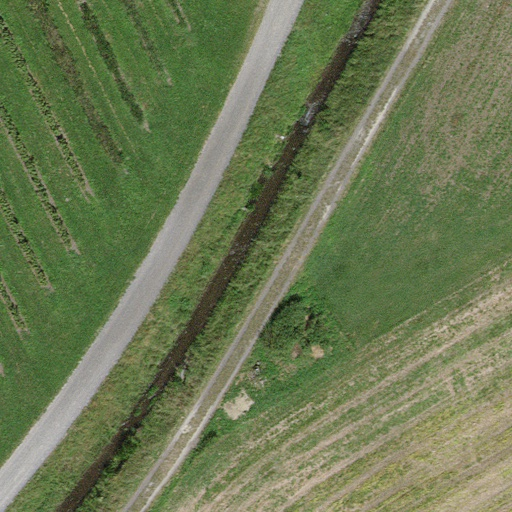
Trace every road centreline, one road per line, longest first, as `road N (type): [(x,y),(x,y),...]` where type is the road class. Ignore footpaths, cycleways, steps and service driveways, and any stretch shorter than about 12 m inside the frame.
road 1 (track): [(117,511),(196,407),(434,0)]
road 2 (track): [(0,505),(90,403),(223,161),(299,0)]
